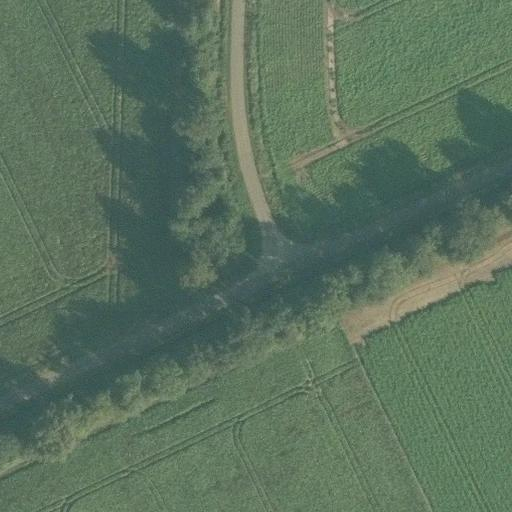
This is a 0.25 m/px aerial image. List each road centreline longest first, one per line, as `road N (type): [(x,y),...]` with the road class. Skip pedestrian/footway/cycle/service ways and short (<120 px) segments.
road 1 (unclassified): [(0,398),(275,267)]
road 2 (unclassified): [(275,267),(235,196),(224,107),(227,0)]
road 3 (unclassified): [(275,267),(511,156)]
